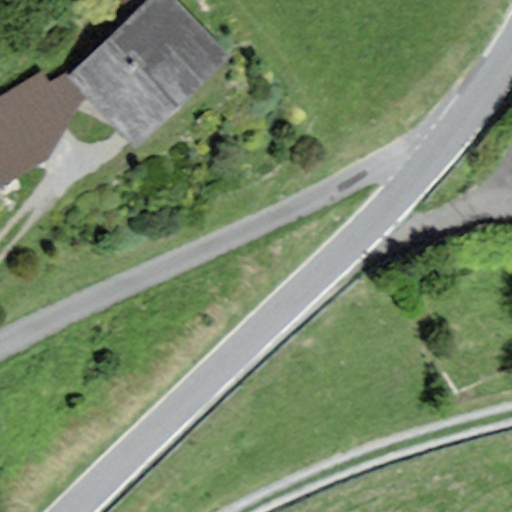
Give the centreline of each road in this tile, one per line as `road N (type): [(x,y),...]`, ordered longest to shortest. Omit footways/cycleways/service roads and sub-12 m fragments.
road 1 (tertiary): [(68,511),(438,157)]
road 2 (residential): [(438,157),(413,149),(0,349)]
road 3 (unclassified): [(511,415),(384,451),(240,511)]
road 4 (tertiary): [(438,157),(511,51)]
